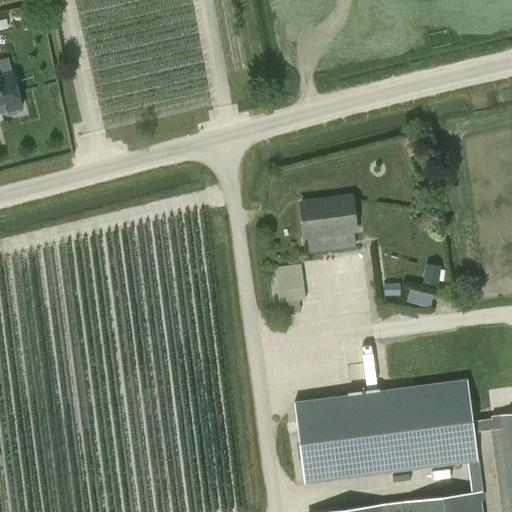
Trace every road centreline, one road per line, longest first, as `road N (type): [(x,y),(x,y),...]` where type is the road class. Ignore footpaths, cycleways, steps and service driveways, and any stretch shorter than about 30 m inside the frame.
road 1 (unclassified): [(0,193),(511,66)]
road 2 (unknown): [(207,0),(234,134)]
